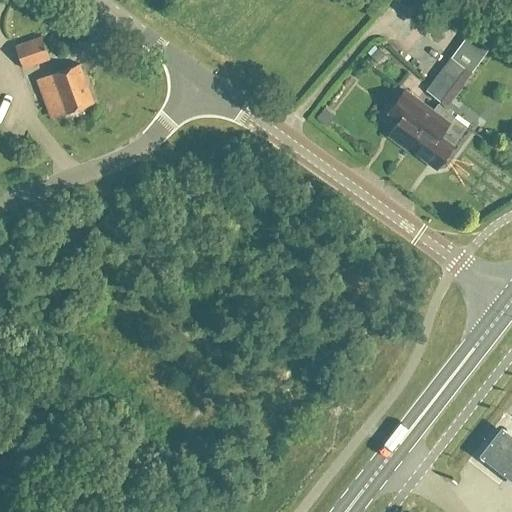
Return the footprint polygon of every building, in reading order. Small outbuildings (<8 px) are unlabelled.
[(23,69),(49,59),(41,36),(14,45),(23,69)] [(427,91),(447,106),(481,61),(460,46),(427,91)] [(64,114),(93,103),(79,64),(50,75),(64,114)] [(438,104),(433,111),(405,90),(392,108),(403,116),(389,136),(409,151),(411,148),(437,167),(452,146),(439,137),(454,116),(438,104)] [(511,439),(501,431),(479,460),(511,484),(511,439)] [(292,445),(258,486),(268,496),(303,454),(292,445)]
